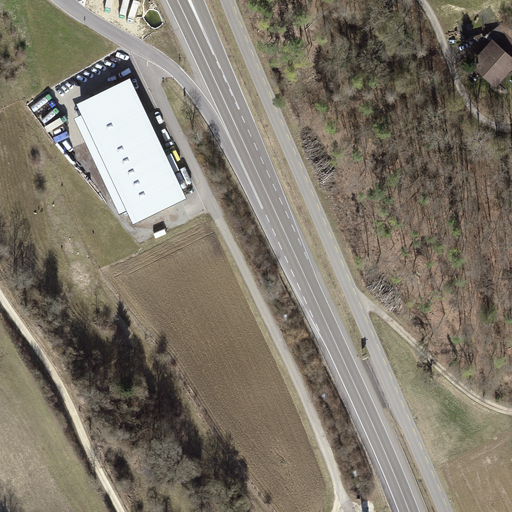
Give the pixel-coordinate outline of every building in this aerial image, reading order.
[(511,63),(511,40),(506,34),(496,45),(494,44),(477,62),(497,80),(511,63)] [(129,81),(82,102),(86,111),(93,125),(139,103),(129,81)] [(38,114),(52,105),(45,95),(31,105),(38,114)] [(139,103),(93,125),(131,207),(135,216),(182,193),(139,103)] [(93,125),(86,111),(75,116),(120,212),(131,207),(93,125)]
